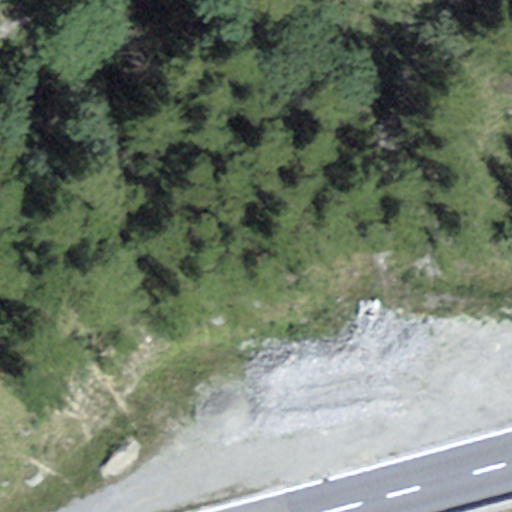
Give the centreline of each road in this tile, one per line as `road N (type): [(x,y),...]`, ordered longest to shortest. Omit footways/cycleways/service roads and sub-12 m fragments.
road 1 (track): [(86,511),(511,383)]
road 2 (primary): [(334,511),(511,463)]
